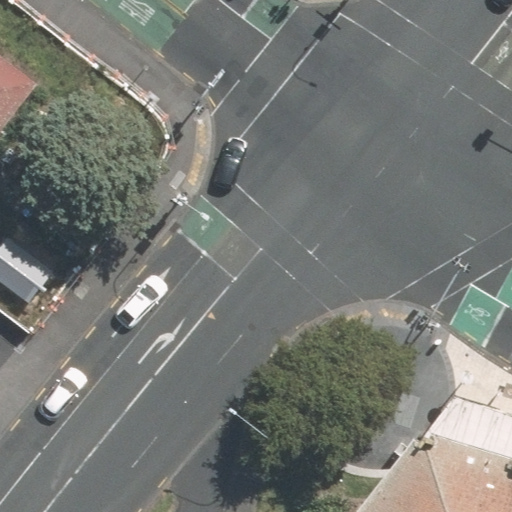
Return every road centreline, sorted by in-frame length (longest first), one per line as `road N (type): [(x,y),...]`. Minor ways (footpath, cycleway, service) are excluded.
road 1 (secondary): [(363,149),(61,511)]
road 2 (secondary): [(176,0),(363,149)]
road 3 (secondary): [(488,0),(363,149)]
road 4 (secondary): [(363,149),(511,266)]
